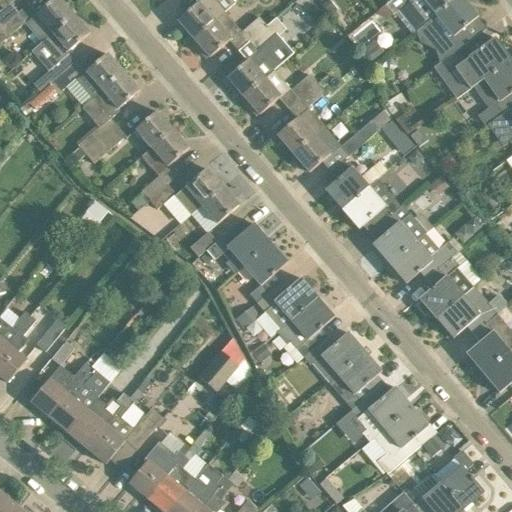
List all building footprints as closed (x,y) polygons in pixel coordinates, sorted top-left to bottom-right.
[(17,14),(0,29),(0,44),(24,25),(41,45),(73,17),(58,0),(54,0),(37,16),(28,5),(17,14)] [(0,13),(0,29),(17,14),(9,5),(15,0),(0,0),(0,7),(3,11),(0,13)] [(198,0),(195,3),(197,5),(177,22),(194,41),(215,22),(224,15),(236,6),(230,0),(198,0)] [(328,0),(321,6),(330,17),(338,11),(329,0),(328,0)] [(393,0),(384,8),(392,17),(397,12),(414,34),(415,33),(455,0),(393,0)] [(458,52),(457,51),(471,39),(464,30),(478,19),(477,17),(475,19),(460,0),(455,0),(415,33),(419,44),(434,52),(438,64),(439,66),(458,52)] [(337,12),(330,17),(335,23),(340,18),(337,12)] [(209,59),(228,43),(237,53),(248,43),(248,44),(268,27),(276,21),(275,20),(266,27),(258,19),(240,33),(224,15),(215,22),(194,41),(209,59)] [(41,45),(57,64),(47,72),(32,86),(40,95),(76,64),(68,54),(89,35),(73,17),(41,45)] [(293,54),(278,37),(285,31),(276,21),(268,27),(248,44),(257,54),(227,80),(243,98),(273,72),(282,65),(293,54)] [(472,89),(509,63),(494,42),(496,41),(495,39),(468,59),(468,60),(465,62),(458,52),(439,66),(447,76),(458,69),(472,89)] [(374,42),(362,52),(373,65),(385,54),(374,42)] [(107,55),(86,74),(85,74),(76,64),(40,95),(29,105),(35,112),(55,95),(56,96),(74,81),(91,101),(92,100),(123,74),(107,55)] [(511,66),(509,63),(472,89),(487,110),(465,127),(472,137),(487,127),(503,115),(496,105),(499,103),(500,103),(511,94),(511,66)] [(259,117),(278,101),(287,111),(316,86),(308,76),(290,91),(273,72),(243,98),(259,117)] [(123,74),(92,100),(100,110),(89,119),(98,129),(77,147),(78,149),(85,157),(117,130),(109,121),(119,112),(118,111),(139,93),(123,74)] [(287,111),(296,121),(277,137),(293,156),(315,137),(324,130),(307,109),(324,94),(316,86),(287,111)] [(407,104),(402,96),(387,106),(392,114),(407,104)] [(0,100),(0,117),(9,109),(0,100)] [(407,115),(402,108),(392,114),(398,122),(407,115)] [(511,148),(511,108),(503,115),(487,127),(502,148),(508,144),(511,148)] [(383,112),(339,149),(348,158),(391,121),(383,112)] [(152,150),(173,132),(157,113),(136,131),(152,150)] [(388,130),(399,143),(407,137),(396,124),(388,130)] [(93,166),(124,138),(117,130),(85,157),(93,166)] [(309,174),(339,148),(340,148),(324,130),(315,137),(293,156),(309,174)] [(421,130),(412,137),(420,148),(429,141),(421,130)] [(173,132),(152,150),(141,159),(158,178),(140,193),(142,195),(148,202),(149,202),(167,186),(178,177),(169,167),(189,150),(173,132)] [(73,154),(80,162),(85,157),(78,149),(73,154)] [(418,167),(425,159),(417,152),(410,159),(418,167)] [(434,166),(443,179),(459,168),(450,155),(434,166)] [(369,189),(368,188),(345,161),(326,177),(333,185),(325,192),(325,193),(327,192),(343,211),(369,189)] [(206,170),(174,199),(189,217),(201,207),(222,189),(206,170)] [(438,199),(450,188),(440,176),(427,187),(438,199)] [(368,188),(369,189),(343,211),(359,229),(358,230),(358,231),(363,227),(370,235),(402,208),(401,207),(400,208),(376,181),(368,188)] [(167,186),(149,202),(157,211),(175,195),(167,186)] [(201,207),(218,226),(238,208),(222,189),(201,207)] [(108,214),(95,203),(87,213),(100,223),(108,214)] [(420,214),(413,220),(409,215),(408,216),(402,208),(370,235),(376,243),(372,247),(372,248),(374,246),(390,265),(425,236),(424,235),(432,228),(420,214)] [(464,226),(473,237),(482,228),(473,218),(464,226)] [(222,255),(228,262),(224,265),(234,276),(244,268),(269,246),(253,227),(254,226),(254,225),(250,229),(243,221),(206,252),(214,261),(222,255)] [(215,243),(207,234),(183,255),(190,264),(215,243)] [(452,239),(447,244),(438,251),(425,236),(390,265),(406,283),(405,285),(405,286),(419,274),(426,282),(451,260),(451,259),(462,250),(452,239)] [(257,304),(280,284),(273,276),(287,264),(287,263),(285,265),(269,246),(244,268),(261,288),(251,297),(257,304)] [(437,320),(473,289),(472,288),(457,271),(459,269),(451,260),(426,282),(433,289),(419,301),(419,302),(421,301),(437,320)] [(196,279),(186,271),(178,281),(187,289),(196,279)] [(287,292),(280,284),(257,304),(266,315),(267,314),(281,330),(316,300),(300,282),(302,281),(301,280),(287,292)] [(452,341),(467,328),(473,336),(486,325),(496,317),(497,316),(473,289),(437,320),(453,338),(451,340),(452,341)] [(303,358),(327,338),(320,331),(334,319),(334,318),(332,319),(316,300),(281,330),(277,334),(287,346),(290,344),(303,358)] [(251,310),(236,322),(245,334),(261,321),(251,310)] [(6,311),(0,318),(0,354),(18,333),(23,338),(30,330),(19,321),(6,311)] [(36,323),(30,318),(25,314),(19,321),(30,330),(36,323)] [(473,336),(480,344),(465,356),(466,356),(468,355),(484,375),(511,350),(511,335),(496,317),(486,325),(473,336)] [(46,346),(62,328),(56,323),(40,341),(46,346)] [(0,378),(7,385),(26,361),(17,354),(27,342),(23,338),(18,333),(0,354),(0,378)] [(328,384),(363,354),(347,336),(349,335),(348,334),(334,346),(327,338),(303,358),(311,367),(312,366),(328,384)] [(66,341),(51,361),(59,367),(74,349),(66,341)] [(269,358),(262,348),(253,354),(260,364),(269,358)] [(511,390),(511,350),(484,375),(499,393),(498,394),(499,395),(509,387),(511,390)] [(200,378),(216,391),(237,366),(221,353),(200,378)] [(363,354),(328,384),(352,411),(383,384),(377,377),(381,373),(381,372),(379,373),(363,354)] [(49,419),(68,435),(97,399),(103,391),(110,383),(92,368),(87,364),(80,372),(91,380),(84,388),(79,384),(49,419)] [(60,368),(50,380),(30,404),(49,419),(79,384),(84,388),(91,380),(80,372),(74,379),(60,368)] [(135,403),(149,384),(144,380),(129,399),(135,403)] [(383,384),(352,411),(349,414),(355,421),(356,421),(365,431),(361,435),(368,444),(373,440),(410,409),(394,391),(396,389),(395,388),(390,392),(383,384)] [(254,411),(263,400),(259,392),(247,398),(254,411)] [(135,403),(129,399),(124,394),(117,402),(128,411),(135,403)] [(86,450),(106,426),(113,418),(104,411),(107,407),(97,399),(68,435),(86,450)] [(263,400),(254,411),(248,418),(256,426),(269,410),(263,400)] [(122,419),(128,411),(117,402),(116,403),(121,408),(116,414),(122,419)] [(376,463),(386,476),(420,448),(414,440),(428,428),(427,427),(426,428),(410,409),(373,440),(385,456),(376,463)] [(106,466),(121,448),(132,457),(139,448),(140,448),(146,440),(163,421),(150,410),(133,431),(121,420),(122,419),(116,414),(113,418),(106,426),(86,450),(106,466)] [(441,452),(433,443),(430,440),(423,446),(433,459),(441,452)] [(147,501),(176,466),(177,465),(182,470),(195,455),(195,454),(184,445),(177,453),(174,456),(161,446),(148,461),(129,485),(147,501)] [(461,468),(441,484),(464,511),(484,494),(466,472),(473,466),(462,453),(454,460),(461,468)] [(176,466),(147,501),(161,511),(169,511),(186,493),(208,466),(195,455),(182,470),(177,465),(176,466)] [(304,465),(313,475),(323,466),(315,456),(304,465)] [(208,466),(186,493),(169,511),(200,511),(214,496),(219,500),(220,500),(226,493),(215,484),(222,476),(208,466)] [(227,481),(226,480),(222,476),(215,484),(226,493),(232,486),(235,489),(243,480),(234,472),(227,481)] [(298,486),(306,495),(315,486),(308,478),(298,486)] [(463,511),(464,511),(441,484),(414,507),(417,511),(463,511)] [(0,493),(0,511),(11,511),(16,507),(0,493)] [(417,511),(414,507),(403,495),(382,511),(364,511),(363,510),(361,511),(417,511)] [(216,511),(224,503),(220,500),(219,500),(214,496),(200,511),(216,511)] [(238,511),(257,511),(247,502),(238,511)]
